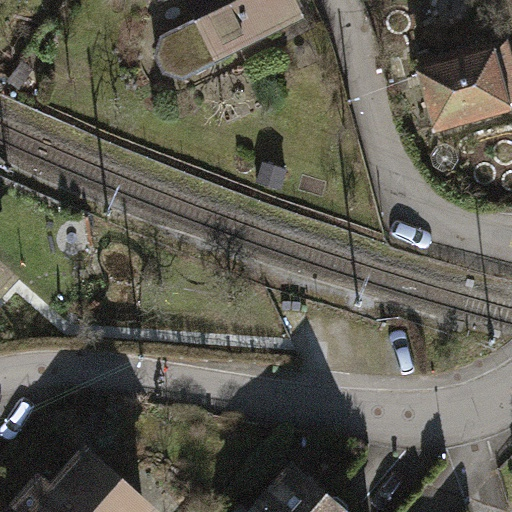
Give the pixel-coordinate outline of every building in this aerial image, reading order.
[(191,0),(199,19),(165,34),(155,52),(166,73),(184,76),(229,56),(224,44),(293,14),(286,0),(191,0)] [(418,69),(434,127),(503,108),(485,42),(429,58),(431,65),(418,69)] [(0,254),(0,303),(25,278),(0,254)] [(13,506),(19,511),(140,511),(83,460),(49,497),(34,483),(13,506)] [(337,511),(287,467),(246,511),(337,511)]
